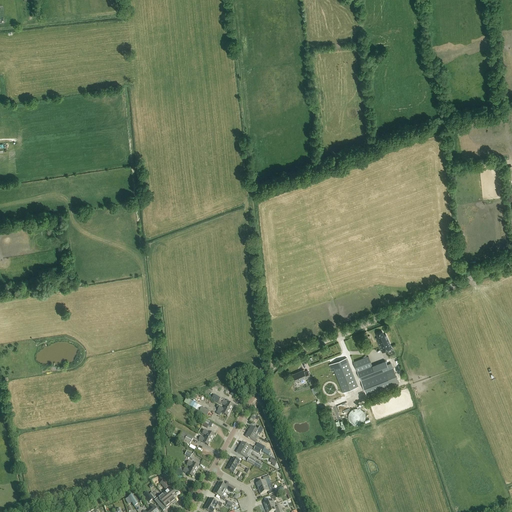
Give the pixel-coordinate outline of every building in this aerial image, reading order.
[(383,351),(392,347),(387,333),(385,334),(384,330),(378,333),(380,336),(378,337),(383,351)] [(373,366),(369,356),(353,362),(367,396),(399,383),(393,368),(389,370),(385,361),(373,366)] [(331,370),(333,369),(343,393),(358,387),(346,358),(329,365),(331,370)] [(306,379),(311,377),(308,370),(305,372),(304,370),(293,374),(297,382),(305,378),(306,379)] [(228,403),(214,395),(212,400),(221,405),(221,404),(225,407),(225,408),(231,411),(234,406),(228,403)] [(228,417),(231,411),(225,408),(224,409),(220,407),(218,411),(222,413),(228,417)] [(207,416),(210,412),(202,408),(200,412),(207,416)] [(348,416),(348,417),(348,418),(348,419),(348,420),(349,421),(349,422),(350,423),(351,424),(352,425),(353,425),(354,425),(355,426),(356,426),(358,426),(359,425),(360,425),(361,425),(362,424),(363,423),(363,422),(364,421),(364,420),(365,419),(365,418),(365,417),(365,416),(365,415),(364,414),(364,413),(363,412),(363,411),(362,410),(361,410),(360,409),(359,409),(358,408),(356,408),(355,408),(354,409),(353,409),(352,410),(351,410),(350,411),(349,412),(349,413),(348,414),(348,415),(348,416)] [(207,429),(209,426),(211,427),(213,424),(205,419),(203,423),(202,426),(207,429)] [(248,432),(257,437),(259,434),(260,435),(263,429),(259,427),(257,430),(251,427),(248,432)] [(205,438),(211,441),(215,436),(209,432),(208,432),(204,430),(202,434),(206,436),(205,438)] [(194,438),(188,435),(183,432),(179,440),(184,442),(183,444),(189,447),(189,446),(194,438)] [(256,439),(257,437),(248,432),(245,437),(256,443),(257,440),(256,439)] [(211,441),(205,438),(205,439),(201,437),(198,441),(202,443),(208,446),(211,441)] [(239,448),(248,453),(250,450),(251,451),(252,448),(242,442),(239,448)] [(247,455),(248,453),(239,448),(236,453),(247,459),(248,456),(247,455)] [(247,462),(254,466),(257,468),(260,463),(249,458),(247,462)] [(190,469),(196,472),(199,467),(193,464),(189,461),(187,465),(191,468),(190,469)] [(196,472),(190,469),(189,470),(185,468),(183,467),(182,469),(180,467),(179,469),(178,469),(175,474),(180,477),(183,472),(187,474),(193,478),(196,472)] [(256,484),(258,490),(267,486),(265,481),(270,479),(268,476),(263,479),(264,481),(256,484)] [(169,487),(164,480),(160,484),(165,490),(169,487)] [(216,488),(225,493),(227,489),(234,493),(236,489),(227,484),(225,486),(219,483),(216,488)] [(267,486),(258,490),(260,495),(268,492),(269,495),(275,493),(272,485),(267,486)] [(166,499),(171,505),(176,502),(172,498),(175,495),(169,488),(164,492),(165,493),(163,495),(162,494),(163,496),(166,499)] [(222,497),(225,493),(216,488),(213,494),(221,498),(221,499),(224,501),(226,499),(222,497)] [(143,496),(148,503),(152,499),(147,492),(143,496)] [(132,495),(128,498),(134,507),(138,504),(132,495)] [(160,498),(158,499),(156,501),(163,511),(166,509),(171,505),(166,499),(163,496),(160,498)] [(266,509),(275,506),(274,502),(276,501),(275,499),(277,499),(276,496),(270,498),(271,501),(264,504),(266,509)] [(207,504),(215,509),(218,505),(221,507),(222,504),(219,502),(218,503),(210,499),(207,504)]
